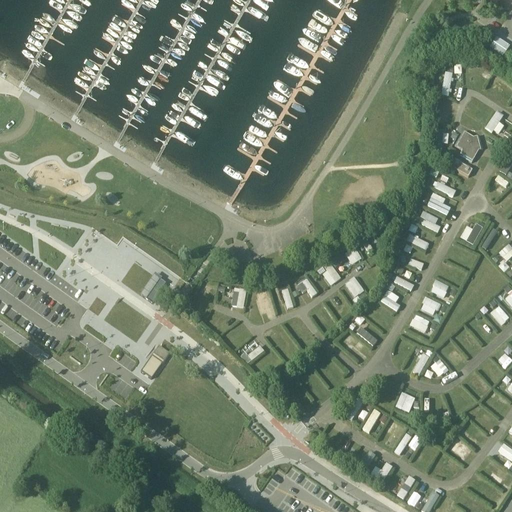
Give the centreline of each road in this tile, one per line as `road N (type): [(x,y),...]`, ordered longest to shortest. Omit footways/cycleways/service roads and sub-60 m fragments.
road 1 (unclassified): [(382,511),(288,455),(235,481),(210,480),(0,330)]
road 2 (track): [(0,355),(215,511)]
